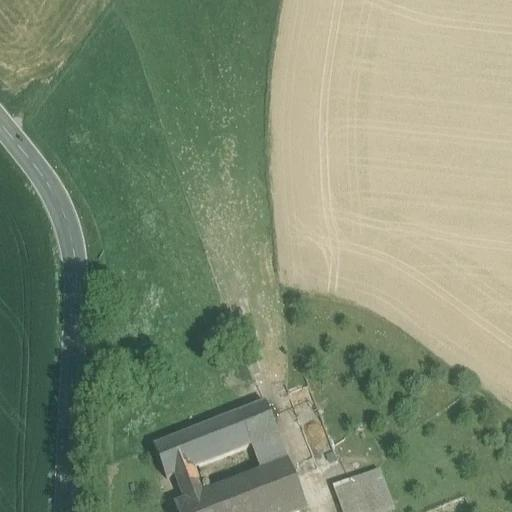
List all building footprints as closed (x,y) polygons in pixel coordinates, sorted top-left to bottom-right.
[(265,406),(154,449),(167,482),(175,479),(194,471),(251,450),(278,439),(265,406)] [(278,439),(251,450),(261,476),(288,466),(278,439)] [(185,505),(175,509),(176,511),(304,511),(306,511),(288,466),(261,476),(204,498),(185,505)] [(194,471),(175,479),(185,505),(204,498),(194,471)] [(395,511),(383,474),(355,482),(366,511),(395,511)] [(366,511),(355,482),(333,491),(340,511),(366,511)]
